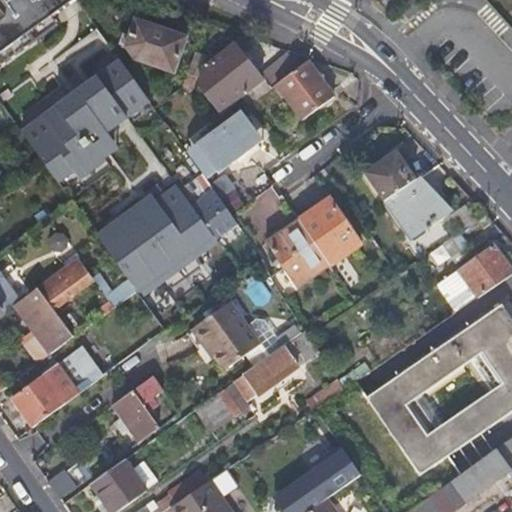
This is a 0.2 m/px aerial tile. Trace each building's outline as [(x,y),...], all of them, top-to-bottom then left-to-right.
[(0,0),(0,64),(35,39),(30,31),(50,16),(73,0),(0,0)] [(30,31),(35,39),(56,24),(50,16),(30,31)] [(173,73),(185,37),(133,19),(123,46),(132,59),(173,73)] [(233,45),(223,52),(235,67),(244,59),(233,45)] [(202,56),(193,52),(180,86),(185,91),(191,86),(202,56)] [(216,114),(238,96),(259,79),(256,75),(244,59),(235,67),(223,52),(202,68),(194,86),(216,114)] [(245,105),(249,102),(273,85),(304,62),(287,53),(256,75),(259,79),(238,96),(245,105)] [(95,78),(19,132),(55,182),(71,170),(76,178),(103,159),(97,151),(108,144),(112,141),(105,131),(147,100),(115,56),(92,73),(95,78)] [(304,62),(273,85),(299,120),(331,97),(304,61),(304,62)] [(0,91),(0,100),(10,94),(5,88),(0,91)] [(261,141),(238,111),(214,129),(215,129),(184,152),(200,174),(204,180),(215,172),(217,174),(261,141)] [(363,173),(383,201),(413,180),(394,153),(363,173)] [(61,190),(76,178),(71,170),(55,182),(61,190)] [(204,180),(200,174),(177,190),(175,187),(163,195),(154,202),(150,196),(142,202),(120,217),(122,219),(108,229),(106,227),(94,236),(127,281),(134,290),(138,297),(215,241),(214,240),(235,224),(227,213),(220,203),(218,200),(208,186),(204,180)] [(413,180),(383,201),(409,237),(450,208),(418,176),(413,180)] [(208,186),(218,200),(230,191),(220,177),(208,186)] [(154,202),(163,195),(157,187),(139,199),(142,202),(150,196),(154,202)] [(220,203),(227,213),(240,204),(233,194),(220,203)] [(297,220),(328,265),(359,243),(327,199),(297,220)] [(40,209),(30,217),(36,225),(47,218),(40,209)] [(296,288),(328,265),(297,220),(265,243),(296,288)] [(61,237),(54,236),(49,239),(48,246),(51,250),(58,251),(63,248),(64,241),(61,237)] [(464,257),(450,237),(446,240),(459,260),(464,257)] [(476,296),(511,272),(493,245),(458,270),(476,296)] [(52,310),(92,281),(90,277),(76,258),(27,294),(12,305),(47,354),(71,337),(52,310)] [(0,313),(12,305),(27,294),(7,265),(0,270),(0,313)] [(450,275),(468,302),(476,296),(458,270),(450,275)] [(94,274),(90,277),(92,281),(104,297),(109,294),(94,274)] [(444,279),(462,306),(468,302),(450,275),(444,279)] [(259,308),(275,298),(263,279),(247,289),(259,308)] [(109,294),(104,297),(111,307),(134,290),(127,281),(109,294)] [(245,327),(228,303),(184,334),(196,350),(204,344),(223,370),(244,355),(258,345),(245,327)] [(352,381),(320,402),(311,409),(340,451),(358,476),(447,413),(428,385),(464,362),(483,389),(511,368),(511,322),(500,306),(363,398),(352,381)] [(255,320),(245,327),(258,345),(244,355),(252,367),(270,355),(281,347),(262,321),(255,320)] [(245,402),(297,365),(292,358),(311,345),(305,334),(303,331),(283,345),(281,347),(270,355),(252,367),(231,382),(245,402)] [(315,352),(311,345),(292,358),(297,365),(315,352)] [(30,427),(99,377),(78,348),(9,398),(30,427)] [(447,413),(358,476),(383,511),(406,511),(459,474),(447,456),(511,409),(511,368),(483,389),(485,393),(449,416),(447,413)] [(149,375),(109,404),(118,416),(111,421),(116,431),(124,425),(136,442),(157,426),(146,411),(152,408),(156,405),(150,397),(160,390),(149,375)] [(245,402),(231,382),(191,410),(205,429),(228,413),(231,416),(247,406),(245,402)] [(162,423),(152,408),(146,411),(157,426),(162,423)] [(507,471),(508,472),(511,469),(511,436),(493,450),(507,471)] [(449,511),(507,471),(493,450),(459,474),(406,511),(449,511)] [(274,505),(279,511),(306,511),(322,501),(358,476),(340,451),(275,497),(274,505)] [(72,487),(93,473),(81,456),(61,471),(72,487)] [(122,459),(90,482),(110,511),(113,511),(144,490),(131,472),(122,459)] [(144,463),(131,472),(144,490),(156,482),(144,463)] [(206,481),(219,498),(235,486),(223,469),(206,481)] [(57,498),(72,487),(61,471),(46,482),(57,498)] [(228,511),(219,498),(206,481),(167,508),(170,511),(228,511)] [(104,511),(110,511),(90,482),(86,485),(104,511)] [(330,511),(322,501),(306,511),(330,511)]
